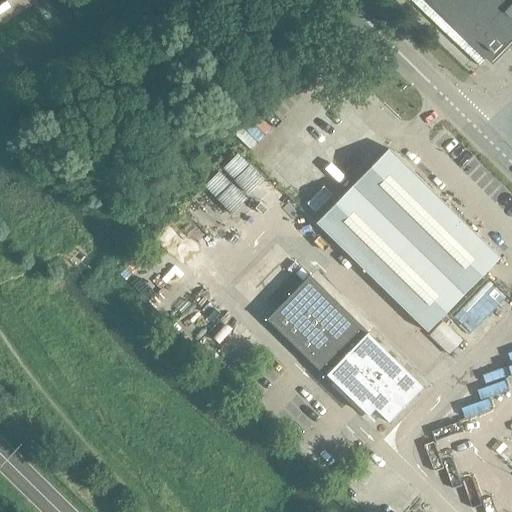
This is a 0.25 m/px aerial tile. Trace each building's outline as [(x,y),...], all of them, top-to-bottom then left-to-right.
[(511,0),(426,0),(487,59),(490,56),(495,60),(506,48),(511,42),(511,0)] [(260,24),(273,37),(283,27),(270,14),(260,24)] [(225,165),(249,192),(265,177),(241,150),(225,165)] [(501,258),(390,150),(317,224),(428,333),(501,258)] [(205,183),(232,212),(250,195),(223,166),(205,183)] [(368,334),(369,333),(311,277),(312,277),(311,276),(267,320),(326,377),(327,376),(368,416),(375,410),(389,423),(423,388),(368,334)] [(455,317),(472,333),(507,296),(489,280),(455,317)] [(453,351),(462,339),(443,326),(435,338),(453,351)]
